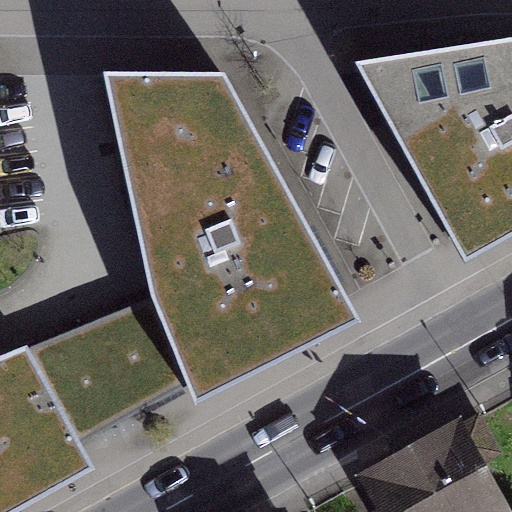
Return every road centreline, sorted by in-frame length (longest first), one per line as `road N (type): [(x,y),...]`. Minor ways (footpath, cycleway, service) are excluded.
road 1 (residential): [(275,6),(448,353)]
road 2 (primary): [(448,353),(165,511)]
road 3 (residential): [(0,5),(275,6)]
